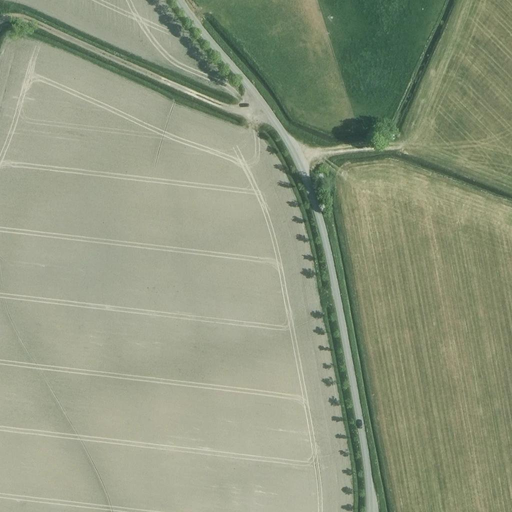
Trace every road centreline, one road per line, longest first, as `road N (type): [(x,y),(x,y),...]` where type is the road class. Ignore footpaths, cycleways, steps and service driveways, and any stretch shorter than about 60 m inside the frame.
road 1 (tertiary): [(368,511),(367,469),(315,207),(276,123),(177,0)]
road 2 (track): [(276,123),(32,21),(0,19)]
